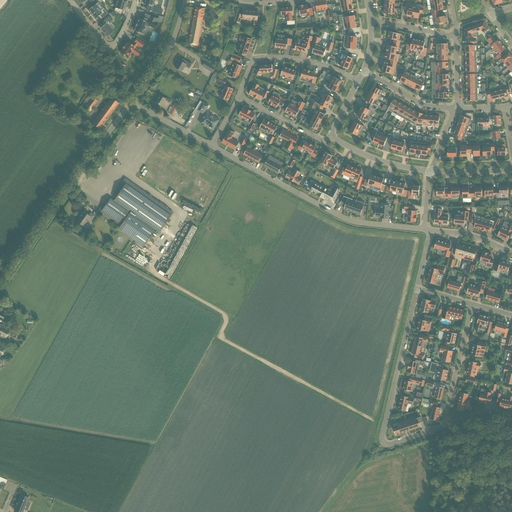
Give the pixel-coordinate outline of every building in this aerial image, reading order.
[(115,8),(114,11),(120,15),(122,10),(124,11),(127,2),(122,1),(122,0),(116,0),(115,4),(116,4),(115,8)] [(144,0),(143,4),(148,5),(148,6),(147,6),(146,10),(154,12),(154,13),(158,14),(159,13),(159,15),(163,16),(164,12),(160,11),(161,9),(152,7),(153,6),(154,1),(155,1),(154,0),(144,0)] [(327,20),(332,19),(331,10),(327,11),(327,10),(328,9),(326,0),(324,0),(315,2),(317,13),(322,13),(322,14),(326,13),(327,20)] [(406,16),(412,17),(414,7),(415,5),(406,3),(404,10),(408,10),(406,16)] [(423,13),(424,6),(420,6),(421,5),(415,4),(415,5),(414,7),(412,17),(418,19),(419,13),(423,13)] [(438,10),(443,10),(443,4),(430,6),(431,11),(432,15),(439,14),(438,10)] [(95,5),(88,10),(95,19),(98,16),(101,19),(107,13),(103,8),(100,11),(95,5)] [(308,9),(308,5),(305,5),(299,6),(298,6),(300,16),(306,15),(306,17),(313,16),(312,8),(308,9)] [(189,44),(194,45),(198,46),(205,9),(195,7),(189,44)] [(285,8),(281,8),(281,15),(286,15),(287,21),(292,21),(292,25),(295,25),(294,18),(292,18),(292,15),(293,15),(292,8),(289,8),(285,8)] [(258,11),(243,10),(243,15),(242,15),(238,13),(236,20),(240,21),(241,18),(243,18),(242,19),(252,20),(252,18),(254,18),(254,19),(255,19),(255,18),(257,19),(257,21),(258,21),(258,11)] [(355,22),(354,16),(347,17),(347,14),(338,15),(339,18),(342,18),(343,24),(355,22)] [(439,14),(432,15),(433,19),(432,19),(433,25),(439,23),(439,25),(443,24),(443,23),(446,22),(445,16),(440,17),(439,14)] [(103,25),(100,28),(107,36),(113,32),(107,25),(113,21),(109,16),(101,22),(103,25)] [(135,27),(134,31),(142,34),(146,25),(152,27),(154,21),(156,22),(158,19),(150,16),(149,19),(143,16),(142,20),(139,19),(137,22),(135,27)] [(356,28),(355,22),(343,24),(344,30),(342,30),(342,33),(349,33),(349,29),(356,28)] [(484,22),(474,26),(476,32),(482,30),(483,32),(488,28),(484,22)] [(476,32),(474,26),(465,29),(465,37),(471,36),(471,34),(476,32)] [(394,40),(393,43),(399,44),(400,41),(399,41),(401,34),(389,32),(387,38),(394,40)] [(349,36),(349,33),(342,33),(342,36),(345,36),(344,42),(356,43),(356,37),(349,36)] [(306,49),(309,49),(312,37),(308,35),(305,43),(301,42),(301,43),(297,42),(295,50),(305,53),(306,49)] [(315,44),(312,54),(323,57),(326,50),(331,52),(334,43),(334,37),(334,35),(332,35),(331,36),(329,42),(327,48),(326,48),(326,47),(318,45),(318,44),(318,43),(320,38),(315,37),(313,42),(316,43),(315,44)] [(246,56),(252,39),(244,37),(240,36),(244,37),(238,54),(246,56)] [(123,49),(120,53),(127,58),(132,52),(134,54),(137,50),(135,48),(135,47),(137,44),(141,48),(144,44),(137,38),(134,42),(135,43),(133,46),(127,42),(124,46),(122,48),(123,49)] [(276,39),(275,48),(287,49),(287,45),(291,46),(292,39),(284,38),(284,40),(276,39)] [(416,53),(416,51),(419,40),(412,39),(411,45),(407,44),(406,51),(416,53)] [(496,41),(494,39),(489,43),(491,45),(490,46),(493,49),(491,51),(492,52),(502,44),(498,40),(496,41)] [(425,56),(427,48),(423,48),(425,42),(419,40),(416,51),(421,51),(420,55),(425,56)] [(396,54),(397,50),(398,50),(399,44),(393,43),(392,46),(387,45),(386,52),(396,54)] [(506,49),(502,44),(492,52),(493,54),(496,52),(498,55),(496,56),(498,59),(503,55),(501,53),(506,49)] [(346,55),(347,52),(343,51),(340,50),(340,53),(342,54),(340,59),(350,64),(353,58),(346,55)] [(398,54),(396,54),(386,52),(384,59),(390,60),(390,63),(396,64),(398,54)] [(501,59),(504,63),(511,56),(509,53),(501,59)] [(229,76),(237,79),(242,66),(238,65),(239,63),(241,59),(232,56),(231,60),(236,61),(235,63),(234,63),(229,76)] [(348,69),(350,64),(340,59),(337,65),(348,69)] [(189,69),(192,64),(185,60),(184,62),(180,60),(177,64),(175,67),(176,67),(175,68),(182,72),(186,66),(186,67),(189,69)] [(216,67),(205,61),(203,66),(213,72),(216,67)] [(448,68),(448,62),(435,62),(435,71),(442,71),(442,68),(448,68)] [(395,68),(396,64),(390,63),(389,66),(383,64),(381,71),(394,75),(395,68)] [(260,65),(260,69),(257,69),(255,74),(259,76),(260,73),(261,73),(272,72),(273,72),(272,74),(276,75),(278,70),(274,69),(272,69),(272,65),(260,65)] [(296,71),(284,66),(280,76),(287,78),(287,80),(291,81),(292,79),(293,80),(293,79),(295,80),(296,76),(295,75),(296,71)] [(303,69),(301,78),(305,79),(305,81),(309,82),(312,83),(311,87),(315,88),(316,84),(315,84),(317,77),(314,77),(315,73),(310,71),(311,71),(307,70),(307,71),(303,69)] [(54,71),(49,79),(53,81),(54,79),(53,78),(55,75),(56,76),(58,74),(54,71)] [(410,74),(405,71),(399,81),(405,84),(410,74)] [(442,74),(442,71),(435,71),(435,80),(448,80),(448,74),(442,74)] [(414,76),(410,74),(405,84),(409,86),(414,76)] [(329,82),(339,87),(342,81),(332,76),(329,82)] [(419,79),(414,76),(409,86),(414,89),(419,79)] [(223,84),(220,90),(223,91),(220,97),(228,101),(233,89),(225,85),(226,85),(227,81),(219,77),(217,82),(223,84)] [(424,81),(419,79),(414,89),(419,91),(424,81)] [(449,86),(448,80),(435,80),(435,89),(443,89),(443,86),(449,86)] [(322,88),(328,92),(329,89),(336,92),(339,87),(329,82),(330,83),(328,86),(324,84),(322,88)] [(249,94),(254,97),(257,99),(260,101),(262,97),(266,99),(269,92),(266,90),(265,92),(258,88),(259,85),(255,83),(254,86),(253,86),(249,94)] [(370,91),(381,96),(383,91),(373,86),(370,91)] [(509,86),(505,87),(506,89),(498,91),(500,98),(508,96),(507,94),(511,93),(509,86)] [(320,98),(330,103),(333,98),(327,94),(328,92),(322,88),(321,91),(322,92),(320,98)] [(443,92),(443,89),(435,89),(436,99),(449,98),(449,92),(443,92)] [(368,96),(378,101),(381,96),(370,91),(368,96)] [(500,98),(498,91),(491,93),(490,91),(487,92),(488,98),(492,97),(492,100),(500,98)] [(89,94),(81,106),(90,112),(93,107),(95,104),(98,101),(93,97),(89,94)] [(268,103),(269,104),(272,105),(277,108),(279,104),(283,106),(286,100),(279,96),(278,98),(272,95),(268,103)] [(160,96),(155,102),(161,106),(160,106),(165,109),(170,101),(165,98),(165,99),(160,96)] [(370,106),(376,110),(378,106),(374,103),(376,100),(378,101),(368,96),(365,101),(371,104),(370,106)] [(111,98),(92,124),(100,129),(119,104),(111,98)] [(313,101),(312,104),(320,108),(322,109),(323,107),(327,109),(330,103),(320,98),(317,103),(313,101)] [(398,101),(393,99),(387,109),(392,112),(398,101)] [(290,103),(285,112),(295,117),(299,110),(301,111),(305,103),(300,100),(298,103),(292,100),(291,103),(290,103)] [(403,104),(398,101),(392,112),(396,115),(403,104)] [(174,102),(169,113),(175,116),(180,105),(174,102)] [(203,102),(197,110),(204,114),(209,106),(203,102)] [(312,104),(310,107),(314,109),(312,114),(322,119),(325,114),(321,112),(322,109),(320,108),(312,104)] [(407,107),(403,104),(396,115),(401,117),(407,107)] [(376,110),(370,106),(368,109),(362,106),(359,111),(370,116),(372,112),(374,113),(375,110),(376,110)] [(238,116),(251,122),(255,114),(251,112),(251,111),(248,109),(247,110),(243,107),(238,116)] [(412,109),(407,107),(401,117),(405,120),(412,109)] [(416,112),(412,109),(405,120),(410,123),(416,112)] [(367,121),(370,116),(359,111),(357,116),(363,119),(361,122),(367,125),(369,122),(367,121)] [(410,123),(416,126),(420,113),(416,112),(410,123)] [(203,119),(200,123),(205,126),(206,124),(210,126),(210,127),(212,128),(213,128),(213,129),(216,124),(219,120),(207,113),(203,119)] [(309,119),(319,125),(322,119),(312,114),(309,119)] [(461,116),(458,122),(469,126),(471,120),(461,116)] [(269,133),(273,135),(277,126),(264,119),(259,128),(260,128),(259,129),(265,132),(266,130),(270,132),(269,133)] [(319,125),(309,119),(306,124),(317,130),(319,125)] [(489,119),(478,119),(478,130),(483,130),(483,126),(485,126),(486,128),(489,127),(489,119)] [(354,121),(351,126),(362,132),(364,127),(354,121)] [(466,132),(469,126),(458,122),(456,128),(466,132)] [(252,123),(247,132),(250,134),(255,124),(252,123)] [(349,131),(359,137),(362,132),(351,126),(349,131)] [(375,128),(372,134),(375,135),(373,142),(378,144),(383,133),(377,131),(378,130),(375,128)] [(464,138),(466,132),(456,128),(454,134),(456,135),(462,138),(464,138)] [(235,150),(239,143),(231,139),(234,133),(229,130),(226,136),(222,143),(235,150)] [(283,130),(280,137),(289,141),(284,150),(290,153),(294,144),(295,145),(296,142),(297,142),(297,141),(298,138),(292,135),(291,136),(289,135),(290,133),(283,130)] [(383,133),(378,144),(384,146),(386,140),(389,141),(390,138),(391,135),(388,134),(387,138),(382,136),(383,133)] [(394,137),(391,149),(397,150),(400,139),(394,137)] [(400,139),(397,150),(402,152),(404,145),(407,146),(408,141),(400,139)] [(408,141),(407,146),(410,146),(410,153),(415,154),(417,142),(408,141)] [(309,144),(306,142),(304,145),(301,143),(298,148),(301,150),(302,148),(305,150),(304,151),(309,153),(309,152),(316,156),(315,158),(319,151),(315,149),(316,147),(312,145),(310,143),(309,144)] [(102,205),(97,212),(119,227),(118,229),(143,247),(132,262),(138,266),(141,262),(151,270),(158,260),(155,258),(167,241),(156,234),(158,231),(159,232),(171,215),(179,221),(208,180),(155,143),(128,181),(125,178),(116,190),(120,192),(113,201),(110,199),(104,206),(102,205)] [(422,146),(421,155),(427,156),(427,151),(430,152),(431,145),(428,145),(429,144),(423,143),(422,146)] [(491,147),(483,147),(483,156),(491,156),(491,151),(494,150),(494,144),(491,144),(491,147)] [(501,148),(497,148),(498,155),(506,155),(505,148),(505,145),(501,145),(501,148)] [(467,153),(470,153),(470,146),(467,146),(460,146),(461,156),(467,156),(467,153)] [(473,146),(470,146),(470,153),(473,153),(473,156),(480,156),(479,146),(473,146)] [(248,147),(243,155),(259,163),(263,155),(260,153),(258,152),(254,151),(248,147)] [(456,147),(448,147),(448,149),(447,150),(447,157),(456,156),(456,147)] [(325,152),(320,162),(327,166),(327,165),(334,169),(337,162),(331,159),(332,156),(325,152)] [(269,156),(264,166),(278,173),(282,166),(274,162),(275,159),(269,156)] [(350,178),(355,168),(348,165),(346,168),(343,167),(341,171),(340,173),(350,178)] [(362,171),(355,168),(350,178),(351,176),(355,177),(354,181),(357,183),(356,186),(359,187),(362,177),(359,176),(362,171)] [(285,177),(290,180),(294,182),(299,184),(302,178),(299,176),(301,172),(294,169),(292,173),(289,171),(285,177)] [(369,180),(365,179),(363,186),(369,187),(370,185),(374,186),(377,176),(371,174),(369,180)] [(377,176),(374,186),(373,189),(383,192),(385,185),(382,184),(384,178),(377,176)] [(399,182),(392,181),(391,187),(387,186),(386,193),(392,194),(392,191),(396,192),(399,182)] [(405,184),(399,182),(396,192),(400,193),(400,196),(406,197),(407,191),(404,190),(405,184)] [(314,183),(310,191),(316,194),(316,195),(324,199),(325,198),(328,200),(333,203),(340,190),(335,188),(332,193),(326,190),(327,189),(326,190),(325,189),(326,188),(315,183),(315,184),(314,183)] [(420,186),(413,185),(412,191),(408,191),(408,198),(414,199),(414,195),(419,196),(420,186)] [(485,197),(496,196),(496,190),(493,190),(493,186),(484,187),(485,197)] [(499,190),(496,190),(496,196),(500,196),(500,195),(508,194),(508,186),(499,186),(499,190)] [(448,199),(448,198),(448,191),(445,191),(445,187),(436,188),(436,196),(441,195),(441,199),(448,199)] [(459,195),(459,187),(451,187),(451,191),(448,191),(448,198),(451,198),(451,195),(459,195)] [(463,199),(472,199),(472,190),(469,190),(469,187),(462,187),(463,199)] [(475,190),(472,190),(472,199),(472,200),(475,200),(475,197),(482,197),(481,187),(475,187),(475,190)] [(352,212),(355,202),(352,201),(353,199),(344,196),(340,203),(345,206),(344,209),(352,212)] [(352,212),(360,215),(362,211),(362,209),(365,203),(356,200),(355,202),(352,212)] [(381,209),(376,209),(375,216),(380,217),(380,218),(388,219),(389,206),(381,205),(381,209)] [(406,221),(415,222),(416,221),(417,215),(416,215),(417,211),(412,210),(413,206),(405,205),(404,209),(407,209),(407,210),(407,215),(404,215),(403,221),(406,221)] [(436,209),(435,216),(434,223),(439,224),(443,225),(443,224),(448,225),(449,217),(441,216),(442,209),(436,209)] [(91,221),(94,216),(90,213),(89,216),(82,211),(80,214),(81,215),(76,221),(86,228),(88,225),(86,223),(89,219),(91,221)] [(454,224),(464,225),(465,221),(468,221),(469,212),(462,211),(461,215),(455,215),(454,224)] [(482,230),(484,221),(479,219),(480,217),(474,216),(474,214),(471,213),(470,223),(474,223),(475,223),(474,227),(482,230),(481,230),(482,230)] [(484,221),(482,230),(485,231),(490,232),(491,228),(492,228),(496,230),(500,219),(497,217),(495,221),(491,220),(490,223),(484,221)] [(501,227),(497,236),(507,241),(509,237),(511,238),(511,237),(511,230),(511,231),(511,229),(511,224),(510,223),(507,230),(501,227)] [(171,267),(176,270),(194,233),(185,228),(165,268),(169,270),(171,267)] [(436,240),(434,248),(442,251),(441,255),(442,255),(442,256),(449,258),(451,251),(449,251),(451,244),(436,240)] [(464,256),(467,247),(458,244),(455,253),(455,254),(455,256),(458,257),(458,254),(464,256)] [(476,249),(467,247),(464,256),(464,259),(467,260),(468,257),(474,259),(476,249)] [(489,253),(483,252),(482,252),(480,261),(486,263),(485,266),(491,268),(494,261),(490,260),(491,255),(489,254),(489,253)] [(508,272),(510,263),(500,261),(499,265),(496,264),(494,270),(500,272),(501,272),(502,270),(508,272)] [(445,268),(437,265),(436,269),(430,267),(426,282),(435,284),(438,274),(442,275),(442,274),(443,275),(445,268)] [(449,280),(447,288),(459,291),(461,283),(465,284),(467,278),(463,276),(462,280),(458,279),(457,282),(449,280)] [(469,284),(466,293),(471,294),(471,295),(474,296),(474,295),(479,297),(480,293),(483,294),(486,282),(480,281),(480,282),(479,282),(477,286),(469,284)] [(488,291),(486,299),(499,303),(501,295),(488,291)] [(436,302),(431,301),(422,299),(419,311),(428,313),(430,307),(435,308),(436,302)] [(462,319),(464,310),(448,307),(447,312),(444,311),(442,318),(448,320),(449,316),(462,319)] [(480,332),(481,329),(486,330),(485,333),(489,334),(492,323),(488,321),(489,317),(486,317),(486,316),(483,316),(479,315),(477,323),(475,330),(480,332)] [(424,320),(419,319),(417,329),(425,331),(427,325),(431,326),(432,319),(425,317),(424,320)] [(494,326),(493,330),(503,333),(502,337),(506,338),(508,329),(506,329),(507,324),(497,321),(495,326),(494,326)] [(0,336),(5,339),(10,330),(4,327),(4,326),(0,324),(0,336)] [(445,343),(449,344),(450,343),(454,344),(457,334),(453,333),(453,332),(454,329),(446,327),(445,331),(448,331),(446,339),(445,343)] [(413,345),(423,347),(424,342),(427,342),(428,336),(420,334),(419,337),(415,336),(413,345)] [(471,355),(480,357),(481,351),(484,352),(485,351),(487,343),(478,341),(477,345),(473,344),(471,355)] [(423,347),(413,345),(411,353),(415,354),(414,357),(423,359),(424,353),(422,352),(423,347)] [(450,363),(453,351),(449,350),(450,347),(441,345),(440,352),(440,353),(443,354),(441,361),(450,363)] [(407,372),(414,374),(416,374),(418,365),(424,366),(425,362),(413,359),(412,361),(414,361),(410,360),(410,361),(409,364),(409,363),(407,369),(408,369),(408,372),(407,372)] [(469,361),(466,373),(471,374),(470,377),(474,378),(475,375),(476,375),(478,368),(480,369),(481,364),(478,363),(469,361)] [(432,362),(430,368),(432,369),(431,369),(434,370),(434,369),(438,370),(438,373),(436,379),(446,381),(448,370),(443,369),(444,365),(432,362)] [(421,380),(410,377),(409,381),(405,380),(403,390),(411,391),(412,391),(413,387),(412,387),(412,384),(420,385),(419,386),(423,386),(425,380),(421,379),(421,380)] [(427,381),(426,385),(431,386),(431,388),(435,389),(433,398),(441,400),(444,388),(436,386),(433,386),(434,382),(427,381)] [(478,401),(484,403),(487,403),(490,404),(492,396),(490,395),(491,393),(486,391),(485,394),(480,393),(478,401)] [(465,408),(469,409),(471,400),(467,400),(468,394),(460,392),(456,410),(464,412),(465,408)] [(499,407),(511,409),(511,403),(511,396),(509,396),(508,400),(500,398),(501,394),(497,393),(495,401),(499,402),(500,402),(499,407)] [(406,407),(410,408),(411,404),(413,404),(414,399),(408,398),(409,397),(401,395),(398,410),(405,411),(406,407)] [(437,407),(438,403),(431,402),(431,405),(433,406),(430,419),(438,421),(441,408),(437,407)] [(406,419),(410,430),(421,427),(419,423),(423,422),(421,417),(414,419),(415,420),(411,421),(410,419),(406,420),(406,419)] [(395,435),(410,430),(406,419),(397,422),(398,425),(393,427),(395,435)] [(17,507),(15,511),(22,511),(24,509),(27,510),(29,507),(25,505),(28,498),(21,495),(16,506),(17,507)]
